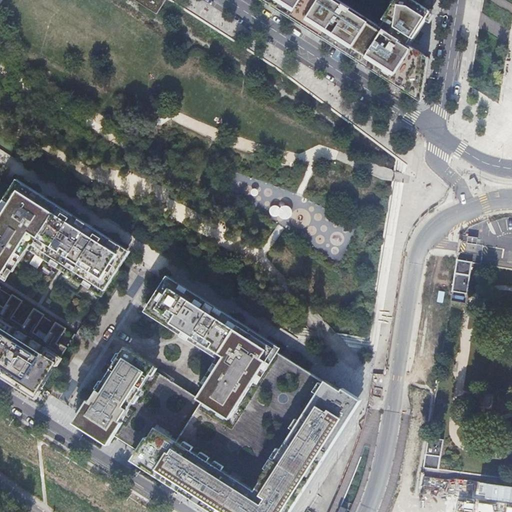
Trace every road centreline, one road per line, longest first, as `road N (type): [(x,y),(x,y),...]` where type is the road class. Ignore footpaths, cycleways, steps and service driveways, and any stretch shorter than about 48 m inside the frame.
road 1 (residential): [(436,132),(227,0)]
road 2 (residential): [(183,511),(0,393)]
road 3 (residential): [(457,0),(436,132)]
